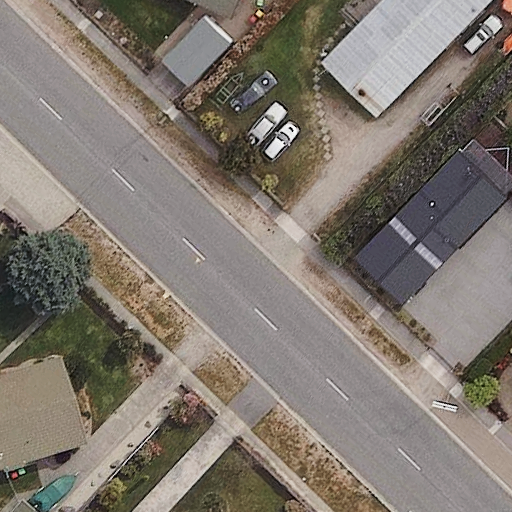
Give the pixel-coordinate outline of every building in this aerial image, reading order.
[(199,0),(235,16),(242,0),(199,0)] [(381,0),(325,59),(383,114),(492,0),(381,0)] [(239,49),(206,16),(165,57),(198,90),(239,49)] [(425,203),(391,240),(421,268),(455,231),(425,203)] [(60,359),(0,376),(0,470),(86,445),(60,359)] [(32,511),(17,499),(5,511),(32,511)]
